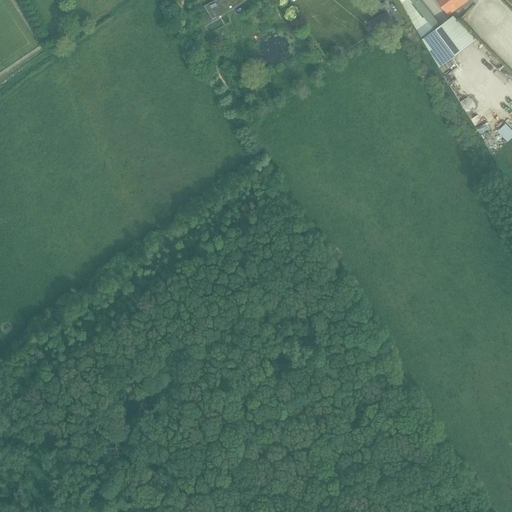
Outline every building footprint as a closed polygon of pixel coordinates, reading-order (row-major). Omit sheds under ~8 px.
[(212,0),(208,3),(203,5),(211,19),(215,17),(239,3),(244,0),(212,0)] [(399,0),(401,2),(412,21),(422,38),(440,67),(455,55),(436,29),(441,25),(420,0),(399,0)] [(448,15),(459,7),(467,1),(466,0),(440,0),(438,2),(445,11),(448,15)] [(387,11),(368,22),(376,36),(395,24),(387,11)] [(337,61),(337,46),(330,46),(329,61),(337,61)] [(500,144),(492,146),(495,155),(503,153),(500,144)]
